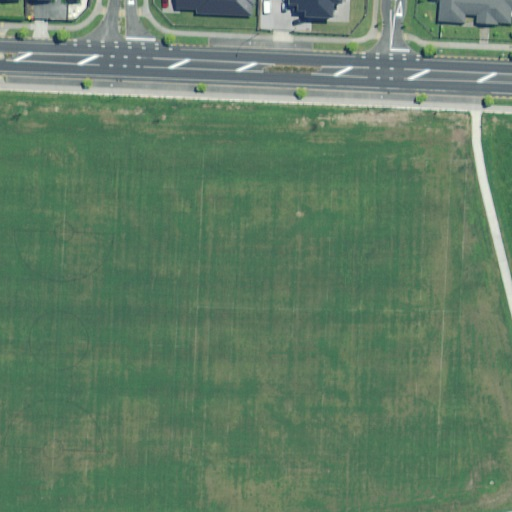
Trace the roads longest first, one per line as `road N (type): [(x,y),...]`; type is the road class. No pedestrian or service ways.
road 1 (secondary): [(388,73),(122,61)]
road 2 (secondary): [(511,78),(388,73)]
road 3 (secondary): [(122,61),(0,56)]
